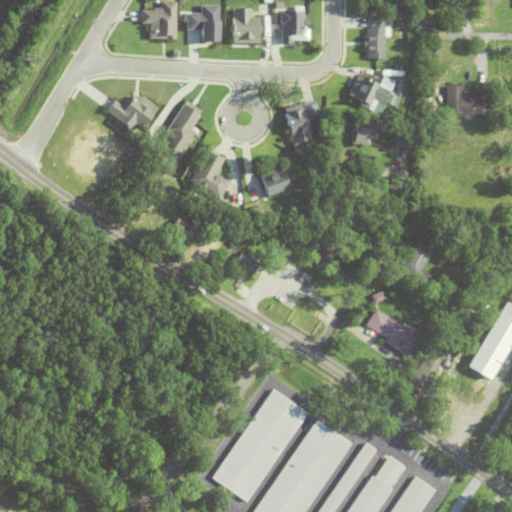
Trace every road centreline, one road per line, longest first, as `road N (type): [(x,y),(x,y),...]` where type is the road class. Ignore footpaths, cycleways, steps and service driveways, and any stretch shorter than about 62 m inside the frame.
road 1 (residential): [(13,160),(113,0),(329,47),(324,60),(295,70),(76,59)]
road 2 (secondary): [(511,491),(0,150)]
road 3 (residential): [(136,511),(284,335)]
road 4 (residential): [(315,354),(394,235)]
road 5 (residential): [(243,68),(243,95),(229,114),(238,134),(262,120),(261,107),(243,95)]
